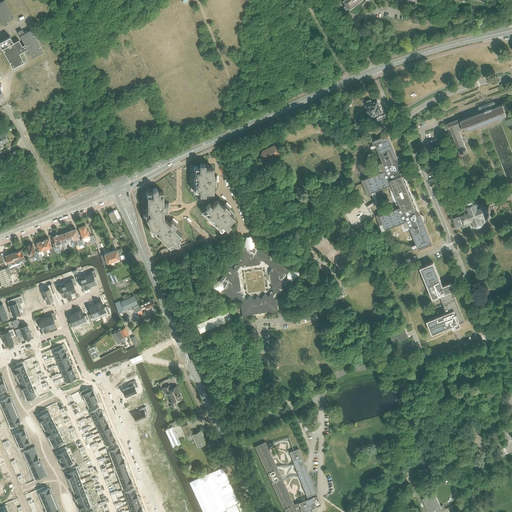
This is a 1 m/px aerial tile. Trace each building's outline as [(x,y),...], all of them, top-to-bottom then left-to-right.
[(11,20),(14,18),(5,0),(0,2),(0,17),(4,25),(12,21),(11,20)] [(9,36),(0,40),(0,45),(4,52),(12,68),(24,62),(19,53),(20,52),(27,48),(29,52),(32,57),(43,51),(31,29),(24,33),(22,29),(17,32),(20,36),(25,44),(22,46),(19,40),(13,42),(9,36)] [(381,111),(379,105),(377,100),(372,102),(370,99),(366,101),(367,104),(366,105),(371,116),(381,111)] [(467,151),(463,140),(459,130),(463,128),(464,131),(506,114),(506,113),(508,112),(509,112),(506,104),(506,105),(503,106),(502,104),(491,108),(491,107),(484,110),(484,111),(465,118),(460,120),(460,118),(446,123),(448,128),(450,128),(452,132),(460,154),(467,151)] [(4,132),(0,133),(0,138),(3,143),(8,140),(4,132)] [(413,193),(414,191),(413,190),(413,188),(412,186),(411,185),(409,184),(408,183),(400,164),(400,162),(400,160),(399,159),(398,157),(397,156),(387,134),(373,140),(372,140),(374,145),(375,144),(383,163),(378,164),(381,171),(361,180),(367,195),(371,194),(371,192),(386,186),(387,186),(386,187),(387,190),(388,190),(389,193),(389,196),(391,198),(392,201),(394,203),(393,204),(395,207),(395,208),(380,215),(379,213),(376,215),(382,230),(400,223),(402,222),(405,229),(409,227),(417,246),(416,246),(417,251),(433,244),(432,243),(424,222),(424,220),(423,218),(423,217),(422,215),(420,214),(413,195),(413,193)] [(277,154),(278,151),(276,148),(273,147),(263,152),(262,155),(264,157),(267,159),(267,160),(269,159),(270,160),(275,157),(277,156),(277,154)] [(217,178),(217,176),(218,176),(218,175),(212,175),(212,173),(212,167),(205,167),(205,164),(200,164),(200,167),(197,167),(197,166),(194,166),(194,170),(195,170),(195,176),(194,176),(194,181),(195,181),(195,188),(194,188),(194,191),(198,191),(198,190),(200,190),(200,193),(205,193),(205,190),(212,190),(212,184),(212,181),(218,181),(217,181),(217,178)] [(169,222),(163,217),(163,209),(170,209),(168,209),(168,206),(168,203),(170,203),(163,203),(163,191),(158,191),(158,190),(157,189),(156,188),(155,188),(154,188),(153,189),(152,190),(152,191),(150,191),(146,191),(146,196),(147,196),(147,209),(146,209),(146,213),(145,213),(143,213),(145,219),(147,218),(151,228),(149,228),(152,234),(153,232),(154,232),(157,235),(158,234),(167,243),(166,244),(170,247),(172,244),(174,242),(175,243),(176,244),(177,243),(178,243),(179,242),(179,241),(179,240),(178,239),(178,238),(181,235),(173,226),(178,222),(177,221),(176,223),(174,221),(173,219),(174,218),(173,217),(169,222)] [(488,214),(486,211),(490,209),(490,210),(491,210),(491,209),(491,208),(490,208),(489,205),(490,205),(489,204),(488,204),(486,205),(485,204),(485,205),(484,205),(483,202),(483,201),(483,200),(482,202),(480,202),(480,200),(479,200),(478,200),(477,200),(476,200),(474,199),(474,198),(473,198),(473,199),(466,201),(465,201),(466,202),(465,202),(466,202),(465,204),(464,205),(464,206),(465,208),(462,209),(462,208),(457,210),(458,211),(451,214),(456,227),(463,224),(463,226),(468,224),(468,223),(470,222),(471,225),(472,226),(472,225),(474,226),(475,226),(475,227),(476,226),(482,223),(483,224),(484,224),(483,223),(483,222),(484,220),(484,221),(485,220),(485,219),(487,219),(487,218),(486,216),(488,215),(489,216),(489,215),(488,215),(488,214)] [(233,216),(229,212),(228,212),(227,210),(231,206),(230,207),(228,205),(226,203),(227,202),(223,206),(221,205),(217,200),(211,205),(209,203),(206,207),(208,209),(206,211),(206,210),(203,213),(205,215),(206,214),(211,219),(210,220),(214,223),(215,222),(219,227),(218,228),(221,230),(223,228),(223,227),(225,225),(227,227),(230,224),(228,222),(233,216)] [(116,224),(114,220),(118,219),(118,221),(121,219),(120,217),(118,219),(114,210),(108,213),(112,221),(113,222),(110,224),(111,226),(116,224)] [(85,225),(79,227),(83,238),(84,241),(90,239),(90,241),(91,243),(95,241),(93,234),(89,236),(88,235),(90,235),(88,230),(87,230),(85,225)] [(75,228),(70,230),(73,240),(76,238),(79,237),(75,228)] [(70,230),(64,232),(67,242),(69,247),(75,245),(73,240),(70,230)] [(64,232),(58,234),(62,244),(67,242),(64,232)] [(55,242),(52,243),(55,251),(61,249),(59,245),(62,244),(58,234),(58,233),(57,233),(56,234),(55,234),(55,235),(53,236),(55,242)] [(79,237),(76,238),(77,240),(78,245),(83,244),(85,243),(84,243),(85,243),(84,241),(83,238),(79,239),(79,237)] [(261,314),(261,312),(262,312),(277,310),(276,303),(276,299),(272,296),(276,291),(280,294),(290,279),(291,280),(298,276),(297,272),(289,270),(274,260),(272,263),(266,259),(269,255),(254,245),(254,244),(250,237),(246,237),(244,246),(245,246),(234,261),(238,263),(234,269),(230,266),(219,281),(218,281),(211,285),(212,289),(220,291),(220,290),(235,301),(234,303),(233,305),(233,308),(232,310),(231,311),(230,312),(229,313),(227,309),(217,313),(217,312),(214,314),(214,315),(207,318),(206,315),(201,317),(202,320),(196,323),(200,332),(202,331),(218,324),(219,325),(222,324),(222,323),(231,319),(230,315),(231,314),(232,314),(233,313),(234,311),(235,309),(235,308),(236,307),(236,305),(236,304),(237,303),(240,299),(243,301),(240,304),(242,315),(257,313),(258,313),(259,314),(261,314)] [(45,238),(42,239),(45,249),(48,248),(50,253),(55,251),(54,251),(54,248),(53,246),(51,247),(48,238),(46,239),(46,238),(45,239),(45,238)] [(38,241),(36,242),(39,251),(38,252),(41,259),(43,258),(42,256),(44,255),(42,250),(45,249),(42,239),(39,240),(39,241),(38,241)] [(27,250),(25,250),(27,255),(27,256),(29,259),(34,257),(36,256),(37,260),(41,259),(38,252),(38,250),(35,251),(32,243),(26,245),(27,250)] [(121,248),(116,250),(119,256),(120,256),(121,260),(125,259),(124,254),(121,248)] [(21,249),(16,251),(20,261),(20,263),(21,266),(26,264),(25,259),(24,257),(27,256),(27,255),(25,250),(22,252),(21,249)] [(116,249),(110,251),(113,260),(119,258),(119,256),(116,250),(116,249)] [(16,251),(10,253),(14,263),(15,265),(16,268),(21,266),(20,263),(20,261),(16,251)] [(103,254),(100,255),(102,261),(104,265),(108,263),(109,265),(110,266),(114,265),(113,260),(110,251),(105,253),(103,254)] [(10,253),(5,255),(8,265),(9,266),(10,269),(16,268),(15,265),(14,263),(10,253)] [(449,283),(443,285),(433,262),(428,264),(428,263),(425,264),(425,265),(420,267),(433,298),(440,295),(447,312),(427,320),(432,333),(452,325),(453,328),(461,325),(459,322),(464,320),(449,283)] [(0,269),(0,279),(2,286),(4,285),(5,287),(12,284),(11,282),(5,268),(0,269)] [(86,275),(85,276),(89,286),(96,284),(93,277),(96,276),(94,270),(91,271),(92,273),(86,275)] [(79,275),(75,277),(78,283),(81,282),(83,288),(84,288),(85,289),(89,288),(88,286),(89,286),(85,276),(86,275),(85,274),(79,277),(79,275)] [(65,283),(69,293),(75,291),(73,284),(76,283),(74,277),(70,278),(71,281),(65,283)] [(65,281),(55,284),(57,290),(60,289),(62,296),(69,293),(65,283),(65,281)] [(49,289),(42,291),(46,302),(47,302),(53,300),(51,294),(55,292),(51,283),(47,285),(49,289)] [(124,310),(138,304),(134,295),(120,301),(124,310)] [(15,303),(9,305),(13,315),(14,314),(15,315),(18,314),(18,313),(20,312),(18,306),(21,305),(20,303),(23,302),(21,296),(13,299),(15,303)] [(139,305),(133,307),(135,312),(136,312),(138,315),(139,314),(139,315),(142,314),(143,313),(141,310),(145,308),(146,309),(155,305),(152,299),(139,305)] [(101,301),(95,304),(100,316),(106,314),(106,315),(110,313),(107,306),(104,307),(101,301)] [(95,304),(89,307),(91,313),(89,314),(91,320),(100,316),(95,304)] [(81,310),(75,312),(80,325),(86,322),(87,324),(90,322),(86,314),(84,315),(81,310)] [(52,316),(45,318),(49,328),(56,326),(53,319),(56,318),(54,312),(51,313),(52,316)] [(75,312),(69,315),(71,322),(69,323),(71,329),(80,325),(75,312)] [(38,318),(35,319),(37,325),(40,324),(43,331),(49,328),(45,318),(39,320),(38,318)] [(28,324),(15,329),(18,338),(23,336),(24,338),(31,335),(28,324)] [(125,327),(112,333),(118,344),(125,340),(123,336),(128,334),(125,327)] [(408,336),(407,333),(404,328),(390,334),(393,343),(405,338),(405,339),(408,337),(408,336)] [(9,332),(1,334),(3,338),(3,339),(4,341),(5,345),(13,342),(11,336),(15,335),(13,329),(8,330),(9,332)] [(471,339),(477,337),(477,334),(467,336),(468,343),(471,342),(471,339)] [(59,346),(51,349),(53,352),(54,352),(55,356),(65,352),(63,348),(60,349),(59,346)] [(94,346),(88,349),(94,361),(100,358),(94,346)] [(55,356),(54,356),(56,361),(67,356),(65,351),(65,352),(55,356)] [(67,356),(56,361),(58,365),(59,365),(59,364),(69,360),(67,356)] [(69,360),(59,364),(59,365),(61,368),(70,364),(69,360)] [(17,367),(13,369),(15,374),(16,374),(25,370),(26,370),(28,369),(24,361),(16,364),(17,367)] [(70,364),(61,368),(62,372),(62,373),(72,369),(73,369),(71,364),(70,364)] [(62,372),(61,373),(63,377),(64,377),(74,373),(72,369),(62,373),(62,372)] [(25,370),(16,374),(18,379),(28,375),(26,370),(25,370)] [(74,373),(64,377),(66,381),(65,381),(66,384),(74,381),(72,379),(76,377),(74,373)] [(28,375),(18,379),(20,383),(20,384),(30,379),(28,375)] [(20,383),(19,383),(22,389),(32,384),(30,379),(20,384),(20,383)] [(129,387),(122,389),(125,396),(136,391),(135,387),(138,386),(135,380),(128,384),(129,387)] [(32,384),(22,389),(24,394),(34,389),(32,384)] [(176,404),(175,401),(181,398),(179,392),(177,392),(175,386),(170,388),(169,385),(162,388),(165,393),(167,392),(171,401),(170,402),(172,406),(173,406),(174,407),(176,406),(176,405),(176,404)] [(34,389),(24,394),(26,399),(30,397),(31,400),(39,396),(36,388),(34,389)] [(88,388),(79,393),(83,400),(95,394),(93,389),(89,391),(88,388)] [(95,394),(83,400),(85,399),(88,404),(87,404),(88,407),(95,404),(94,401),(97,400),(95,395),(95,394)] [(4,395),(0,396),(0,405),(1,408),(2,407),(12,403),(11,401),(9,396),(6,398),(5,396),(4,395)] [(128,402),(127,402),(128,406),(129,405),(130,408),(137,405),(138,408),(146,405),(145,402),(141,403),(139,397),(128,402)] [(12,403),(2,407),(5,413),(14,409),(12,403)] [(94,406),(87,409),(89,412),(90,412),(92,415),(92,416),(101,411),(99,407),(96,408),(94,406)] [(140,411),(133,414),(136,421),(146,416),(144,412),(147,411),(145,406),(139,409),(140,411)] [(41,414),(38,416),(40,421),(41,421),(51,416),(47,408),(40,412),(41,414)] [(14,409),(5,413),(7,418),(7,419),(17,415),(17,414),(14,409)] [(92,415),(90,416),(93,420),(103,415),(104,415),(101,411),(92,416),(92,415)] [(7,418),(6,419),(10,429),(14,427),(18,425),(17,424),(16,422),(20,421),(18,416),(17,415),(7,419),(7,418)] [(103,415),(93,420),(95,424),(105,419),(103,415)] [(51,416),(41,421),(43,426),(54,421),(51,416)] [(105,419),(95,424),(97,428),(98,428),(107,423),(105,419)] [(54,421),(43,426),(45,431),(46,431),(56,426),(56,425),(54,421)] [(107,423),(98,428),(100,432),(109,427),(110,427),(107,423)] [(186,436),(192,433),(188,424),(182,427),(186,436)] [(45,431),(48,436),(58,430),(58,431),(60,430),(57,425),(56,425),(56,426),(46,431),(45,431)] [(173,446),(180,443),(173,426),(165,430),(173,446)] [(109,427),(100,432),(102,436),(111,431),(109,427)] [(19,428),(11,431),(13,435),(14,434),(16,440),(26,435),(25,434),(26,434),(24,429),(20,431),(19,428)] [(58,430),(48,436),(50,440),(61,435),(58,431),(58,430)] [(111,431),(102,436),(104,440),(113,435),(111,431)] [(198,446),(206,443),(200,431),(192,435),(198,446)] [(26,435),(16,440),(19,445),(18,446),(19,449),(27,446),(25,443),(29,442),(27,437),(26,435)] [(61,435),(50,440),(53,446),(56,444),(57,447),(65,443),(61,435)] [(113,435),(104,440),(106,444),(105,444),(106,447),(113,444),(112,441),(115,439),(113,435)] [(501,447),(496,437),(490,440),(495,450),(501,447)] [(144,445),(141,447),(144,453),(155,448),(151,439),(143,443),(144,445)] [(294,504),(267,445),(265,441),(255,446),(267,473),(268,474),(267,474),(271,481),(271,482),(284,509),(284,510),(284,511),(297,511),(295,506),(299,505),(302,511),(320,504),(298,448),(289,452),(307,498),(294,504)] [(114,445),(107,448),(110,456),(111,456),(120,452),(121,452),(119,447),(115,448),(114,445)] [(60,452),(57,454),(59,458),(60,460),(69,455),(66,449),(68,449),(66,446),(59,449),(60,452)] [(33,448),(23,452),(26,458),(36,454),(33,448)] [(120,452),(111,456),(113,461),(122,457),(121,452),(120,452)] [(36,454),(26,458),(29,465),(39,460),(39,461),(36,454)] [(69,455),(60,460),(61,462),(60,462),(63,466),(66,464),(68,467),(75,464),(73,460),(72,461),(69,455)] [(122,457),(113,461),(114,466),(115,466),(124,462),(124,463),(125,463),(123,458),(123,457),(122,457)] [(39,460),(29,465),(31,471),(41,467),(39,461),(39,460)] [(114,466),(112,466),(114,472),(116,471),(126,467),(124,463),(124,462),(115,466),(114,466)] [(70,471),(66,473),(68,478),(69,478),(78,474),(79,474),(81,473),(78,465),(69,468),(70,471)] [(222,466),(189,482),(202,511),(219,511),(227,509),(226,507),(235,503),(238,501),(222,466)] [(41,467),(31,471),(34,478),(36,478),(37,477),(39,477),(41,476),(41,475),(44,474),(41,467)] [(126,467),(116,471),(118,476),(128,472),(126,467)] [(128,472),(118,476),(120,481),(130,478),(130,477),(128,472)] [(78,474),(69,478),(71,483),(80,479),(79,474),(78,474)] [(130,478),(120,481),(122,486),(121,486),(122,489),(129,487),(129,484),(132,483),(130,477),(130,478)] [(80,479),(71,483),(72,488),(82,484),(80,479)] [(171,483),(159,488),(161,495),(164,494),(165,496),(167,495),(169,498),(176,495),(171,483)] [(82,484),(72,488),(74,493),(84,489),(82,484)] [(44,486),(36,490),(38,493),(39,492),(41,498),(51,494),(50,492),(51,492),(49,488),(45,489),(44,487),(44,486)] [(129,487),(122,489),(125,497),(126,496),(135,492),(134,488),(130,489),(129,487)] [(74,493),(76,498),(87,494),(88,494),(86,488),(84,489),(74,493)] [(135,492),(126,496),(127,500),(137,497),(138,497),(136,492),(135,492)] [(51,494),(41,498),(44,504),(54,500),(51,494)] [(87,494),(76,498),(78,503),(89,499),(87,494)] [(443,511),(442,509),(440,506),(435,495),(428,498),(427,496),(422,499),(427,511),(428,511),(443,511)] [(78,503),(80,508),(84,507),(84,509),(92,507),(89,499),(78,503)] [(54,500),(44,504),(46,510),(47,510),(56,506),(54,500)] [(129,504),(128,505),(129,509),(131,509),(130,509),(140,505),(139,501),(129,504)] [(227,509),(219,511),(239,511),(235,503),(226,507),(227,509)]
